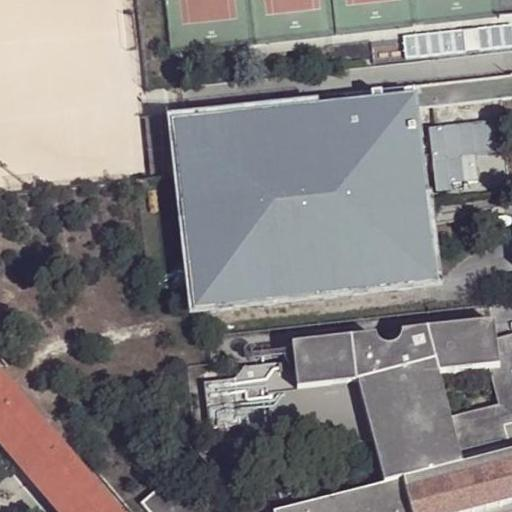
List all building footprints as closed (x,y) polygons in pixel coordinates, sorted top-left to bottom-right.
[(511,76),(511,78),(432,88),(432,85),(412,88),(412,90),(173,116),(173,113),(169,113),(177,183),(180,183),(188,182),(183,136),(407,112),(407,113),(418,112),(511,101),(511,76)] [(183,136),(188,182),(202,307),(205,306),(205,304),(421,279),(422,282),(425,281),(411,157),(407,113),(407,112),(183,136)] [(418,112),(407,113),(411,157),(422,156),(422,152),(420,137),(418,112)] [(477,153),(500,152),(498,120),(437,124),(441,183),(479,181),(477,153)] [(273,436),(275,455),(373,443),(385,488),(401,483),(511,454),(511,336),(494,341),(493,325),(399,335),(400,341),(397,346),(391,348),(385,348),(381,344),(378,338),(292,348),(295,374),(272,377),(263,369),(244,371),(235,384),(204,388),(210,432),(241,428),(253,439),(273,436)] [(0,416),(19,400),(6,384),(0,376),(0,416)] [(0,416),(0,437),(62,511),(114,511),(19,400),(0,416)] [(0,447),(54,511),(62,511),(0,437),(0,447)] [(511,454),(401,483),(408,511),(488,511),(511,506),(511,454)] [(137,504),(143,511),(186,511),(161,482),(137,504)] [(408,511),(401,483),(385,488),(293,511),(408,511)]
